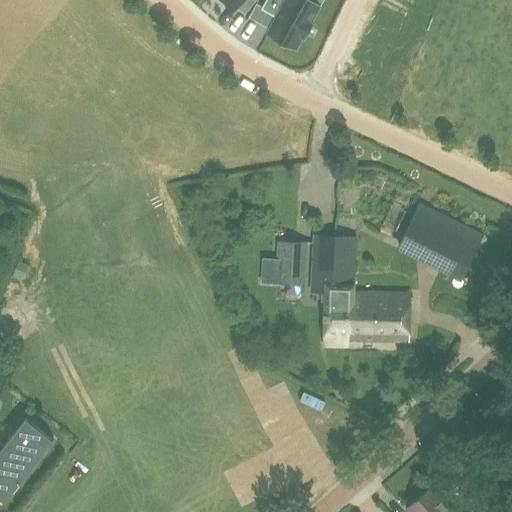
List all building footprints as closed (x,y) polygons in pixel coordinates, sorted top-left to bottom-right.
[(219,0),(224,4),(225,3),(232,9),(235,6),(244,14),(255,0),(219,0)] [(307,0),(265,0),(261,9),(276,17),(267,32),(295,48),(301,37),(303,38),(311,24),(309,24),(319,6),(307,0)] [(378,231),(399,241),(395,248),(460,280),(484,234),(419,201),(416,207),(409,203),(395,196),(378,231)] [(353,291),(352,291),(355,235),(314,233),(311,290),(325,290),(324,343),(348,344),(348,339),(349,304),(353,304),(353,291)] [(276,283),(304,284),(306,241),(278,240),(276,283)] [(410,293),(353,291),(353,304),(349,304),(348,339),(409,341),(410,293)] [(410,361),(410,346),(365,346),(365,360),(410,361)] [(25,417),(4,444),(0,441),(0,496),(5,500),(53,439),(25,417)] [(452,511),(430,486),(406,507),(410,511),(452,511)]
